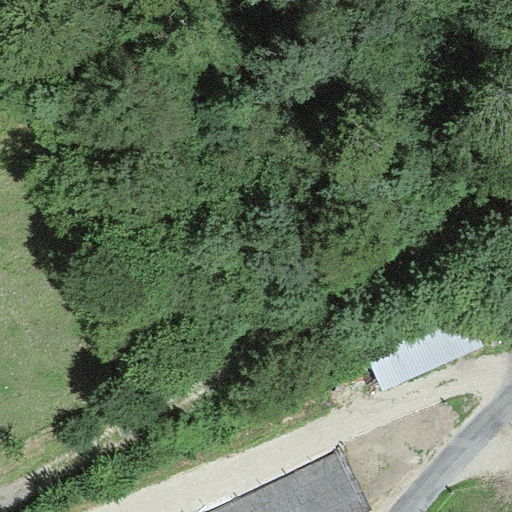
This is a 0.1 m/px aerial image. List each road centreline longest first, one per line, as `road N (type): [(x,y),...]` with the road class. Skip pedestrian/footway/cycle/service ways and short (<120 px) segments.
road 1 (track): [(511,359),(108,511)]
road 2 (residential): [(511,379),(392,511)]
